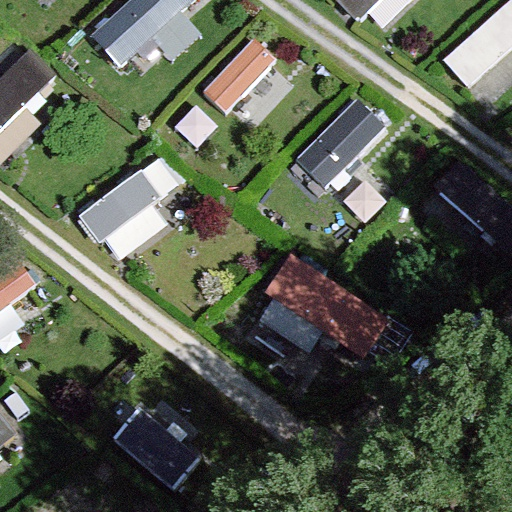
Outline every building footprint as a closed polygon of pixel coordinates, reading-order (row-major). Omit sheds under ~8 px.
[(199,0),(135,0),(90,41),(119,72),(200,0),(199,0)] [(334,0),(332,3),(358,28),(385,0),(334,0)] [(511,1),(444,65),(468,92),(511,51),(511,1)] [(253,43),(203,97),(226,119),(277,66),(253,43)] [(0,135),(56,80),(30,54),(0,83),(0,135)] [(358,103),(295,165),(325,194),(388,132),(358,103)] [(159,161),(80,220),(100,246),(179,187),(159,161)] [(511,213),(458,166),(434,194),(511,262),(511,213)] [(391,326),(291,260),(264,301),(363,366),(391,326)] [(0,278),(0,316),(35,292),(17,267),(0,278)] [(208,476),(126,416),(106,443),(188,503),(208,476)] [(0,419),(0,452),(16,440),(0,419)]
